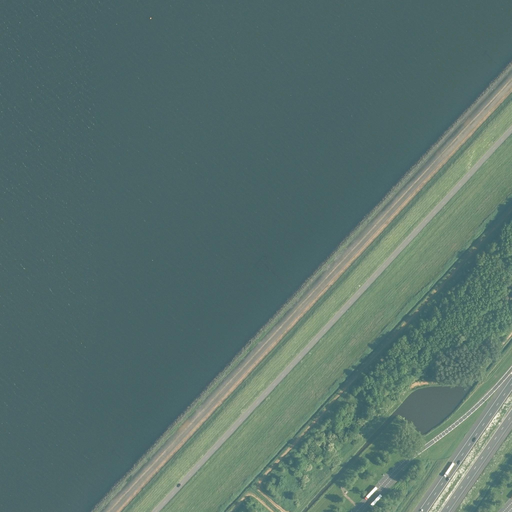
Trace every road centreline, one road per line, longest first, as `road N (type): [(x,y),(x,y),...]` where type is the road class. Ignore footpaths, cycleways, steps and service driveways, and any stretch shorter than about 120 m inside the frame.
road 1 (tertiary): [(511,126),(151,511)]
road 2 (motorway): [(511,380),(419,511)]
road 3 (motorway): [(442,511),(511,411)]
